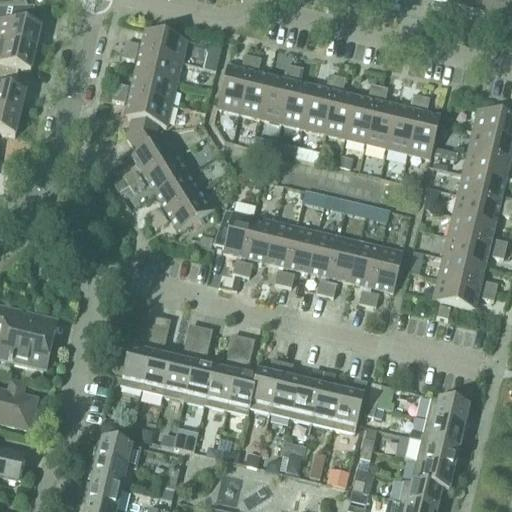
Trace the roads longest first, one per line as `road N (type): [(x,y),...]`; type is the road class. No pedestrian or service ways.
road 1 (residential): [(501,369),(100,280)]
road 2 (residential): [(403,50),(262,15),(220,23),(127,0)]
road 3 (residential): [(94,0),(31,232)]
road 4 (residential): [(49,511),(100,280)]
